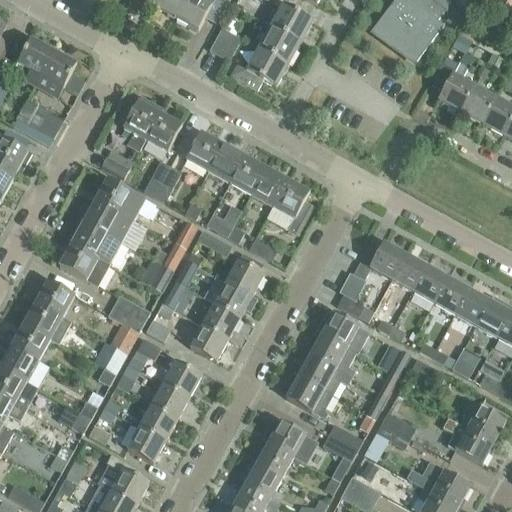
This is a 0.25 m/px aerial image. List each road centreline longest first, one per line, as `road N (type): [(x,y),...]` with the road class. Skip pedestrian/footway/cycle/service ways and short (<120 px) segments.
road 1 (residential): [(180,511),(358,182)]
road 2 (residential): [(0,282),(125,56)]
road 3 (residential): [(511,176),(415,124),(377,192)]
road 4 (residential): [(276,138),(125,56)]
road 5 (residential): [(276,138),(353,0)]
road 6 (residential): [(511,267),(377,192)]
